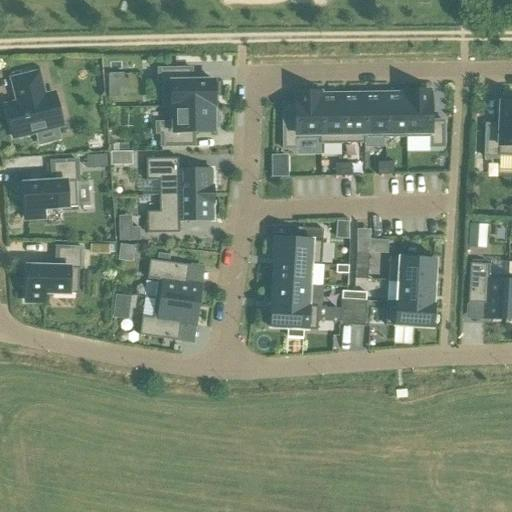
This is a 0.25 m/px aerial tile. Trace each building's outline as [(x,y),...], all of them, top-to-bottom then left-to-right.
[(161,70),(158,70),(159,83),(161,83),(162,108),(214,107),(214,82),(193,82),(185,82),(184,69),(161,70)] [(5,106),(13,139),(63,126),(54,94),(44,97),(38,73),(12,80),(16,96),(19,95),(21,103),(5,106)] [(405,96),(385,96),(385,139),(407,139),(406,92),(405,92),(405,96)] [(430,92),(406,92),(407,139),(430,138),(430,148),(444,148),(443,122),(430,122),(430,92)] [(296,124),(283,124),(284,150),(297,150),(297,140),(319,140),(319,145),(320,145),(320,93),(296,94),(296,103),(296,124)] [(321,93),(320,93),(320,145),(342,145),(341,97),(321,97),(321,93)] [(363,96),(341,97),(342,145),(364,144),(363,96)] [(385,96),(363,96),(364,144),(365,144),(364,135),(384,134),(384,139),(385,139),(385,96)] [(486,132),(485,158),(498,159),(498,156),(511,156),(511,104),(500,104),(499,124),(499,133),(486,132)] [(168,124),(156,124),(156,134),(161,134),(161,147),(187,147),(187,134),(196,133),(214,133),(214,129),(218,129),(217,112),(213,112),(213,108),(214,108),(214,107),(162,108),(162,109),(164,109),(168,109),(168,124)] [(131,153),(110,153),(111,166),(132,166),(131,153)] [(106,155),(96,155),(96,168),(107,167),(106,155)] [(271,157),(271,165),(271,178),(286,178),(286,157),(271,157)] [(159,197),(213,196),(213,187),(212,170),(178,171),(178,159),(146,159),(146,181),(159,181),(159,197)] [(77,161),(51,163),(53,183),(23,185),(25,219),(44,218),(43,210),(77,208),(76,182),(79,182),(77,161)] [(385,163),(377,163),(378,175),(386,175),(385,163)] [(394,163),(385,163),(386,175),(394,175),(394,163)] [(343,164),(335,165),(335,177),(343,176),(343,164)] [(351,164),(343,164),(343,176),(351,176),(351,164)] [(213,205),(213,196),(159,197),(159,212),(147,212),(147,234),(179,234),(179,222),(213,221),(213,205)] [(485,248),(486,225),(469,224),(468,248),(485,248)] [(139,228),(131,228),(119,229),(119,241),(139,240),(139,228)] [(274,262),(321,265),(323,230),(298,229),(297,240),(276,239),(274,262)] [(27,267),(26,302),(45,302),(45,294),(79,295),(79,269),(82,269),(83,249),(57,248),(56,268),(27,267)] [(357,254),(355,279),(368,280),(369,255),(357,254)] [(390,258),(388,282),(434,284),(435,261),(390,258)] [(150,261),(147,280),(158,281),(155,300),(198,306),(201,289),(201,286),(186,284),(189,266),(150,261)] [(321,265),(274,262),(273,284),(310,286),(311,265),(321,266),(321,265)] [(470,264),(468,305),(485,306),(485,321),(505,322),(508,277),(489,276),(489,265),(470,264)] [(349,267),(337,266),(336,274),(348,275),(349,267)] [(433,306),(434,284),(388,282),(388,283),(398,283),(397,303),(387,302),(387,304),(433,306)] [(310,286),(273,284),(272,306),(318,308),(318,307),(309,307),(310,286)] [(342,301),(354,301),(354,293),(342,292),(342,301)] [(354,301),(366,302),(366,294),(354,293),(354,301)] [(130,298),(116,296),(113,317),(127,319),(130,298)] [(142,317),(139,336),(178,342),(181,324),(196,326),(196,323),(198,306),(155,300),(153,319),(142,317)] [(342,301),(341,301),(339,326),(352,327),(354,301),(342,301)] [(354,301),(352,327),(365,327),(366,302),(354,301)] [(433,306),(387,304),(386,326),(432,329),(433,306)] [(318,322),(318,308),(272,306),(270,329),(288,330),(288,337),(302,338),(303,331),(317,331),(318,322)]
